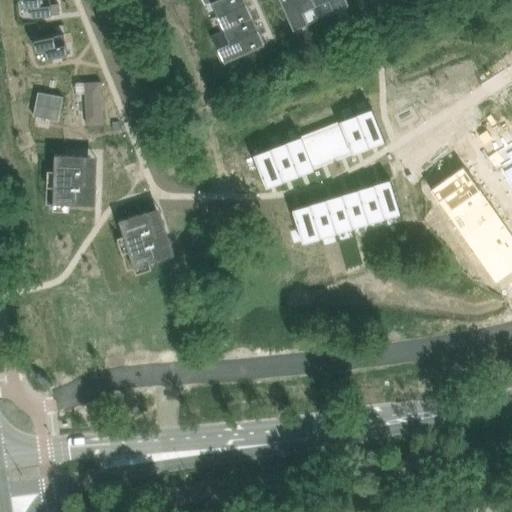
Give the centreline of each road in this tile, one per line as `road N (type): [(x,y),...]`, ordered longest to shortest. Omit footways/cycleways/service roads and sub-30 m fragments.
road 1 (unclassified): [(173,440),(444,414),(511,399)]
road 2 (unclassified): [(0,485),(45,483),(173,440)]
road 3 (unclassified): [(173,440),(0,452)]
